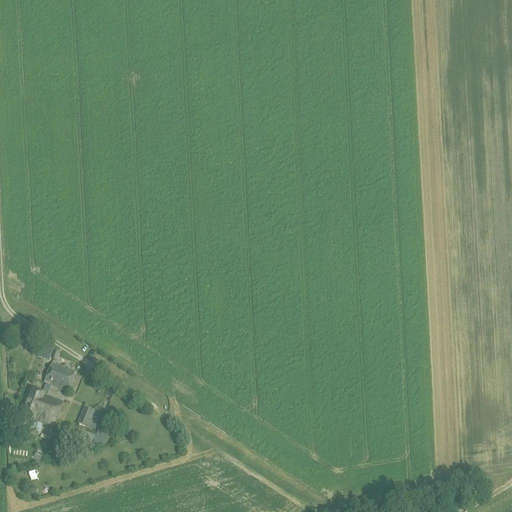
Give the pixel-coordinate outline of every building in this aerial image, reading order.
[(44,383),(67,393),(75,373),(51,363),(44,383)] [(35,420),(53,427),(63,403),(44,396),(45,394),(33,389),(22,417),(34,422),(35,420)] [(77,424),(97,431),(102,417),(96,414),(83,409),(77,424)] [(161,424),(159,431),(170,435),(172,427),(161,424)] [(74,436),(93,444),(97,433),(78,426),(74,436)] [(108,436),(98,432),(94,445),(104,449),(108,436)] [(112,447),(106,448),(108,459),(114,457),(112,447)]
